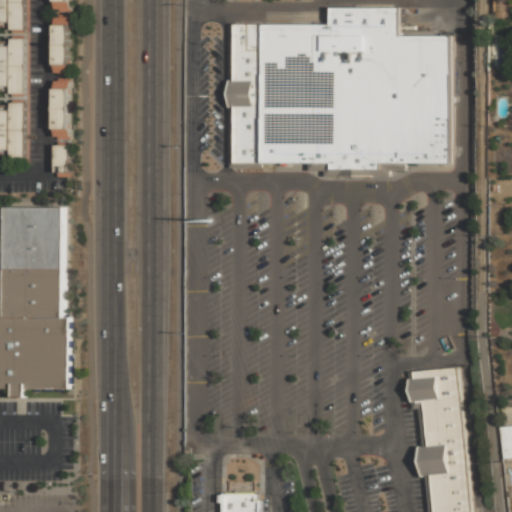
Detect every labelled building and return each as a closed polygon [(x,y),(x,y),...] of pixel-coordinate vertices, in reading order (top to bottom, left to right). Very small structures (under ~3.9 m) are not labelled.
[(0,0),(0,29),(26,29),(26,0),(0,0)] [(56,0),(57,11),(72,11),(71,0),(56,0)] [(233,22),(233,165),(447,165),(447,35),(401,35),(401,5),(330,5),(330,22),(233,22)] [(56,18),(57,75),(71,74),(70,17),(56,18)] [(0,44),(0,87),(23,87),(22,44),(0,44)] [(55,145),(70,145),(71,83),(57,83),(55,145)] [(0,106),(0,154),(25,154),(24,107),(0,106)] [(0,318),(0,392),(75,392),(69,208),(9,206),(9,318),(0,318)] [(440,338),(446,353),(454,350),(447,335),(440,338)] [(412,371),(425,511),(473,511),(460,366),(412,371)] [(511,425),(501,426),(503,459),(511,458),(511,425)] [(224,491),(223,511),(265,511),(265,492),(224,491)]
